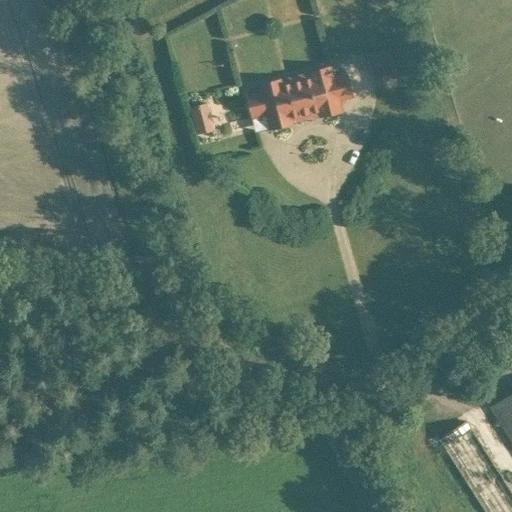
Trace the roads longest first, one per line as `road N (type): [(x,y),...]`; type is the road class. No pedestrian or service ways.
road 1 (track): [(173,310),(72,0)]
road 2 (track): [(379,511),(344,427),(173,310)]
road 3 (unknown): [(390,389),(326,190),(356,107)]
road 4 (unclassified): [(511,288),(344,427)]
road 5 (track): [(173,310),(59,277),(0,271)]
